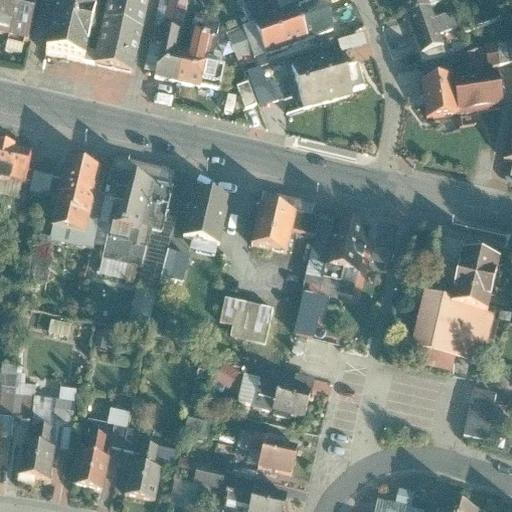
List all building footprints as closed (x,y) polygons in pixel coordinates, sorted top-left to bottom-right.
[(33,0),(0,0),(0,38),(26,44),(36,1),(33,0)] [(78,0),(57,0),(45,55),(85,64),(99,5),(78,0)] [(110,0),(105,21),(143,30),(149,0),(110,0)] [(168,0),(162,23),(181,29),(188,5),(170,0),(168,0)] [(249,0),(255,11),(272,3),(277,0),(279,0),(280,0),(279,0),(249,0)] [(401,0),(408,17),(433,8),(430,0),(401,0)] [(298,10),(253,29),(264,57),(330,34),(320,4),(299,13),(298,10)] [(433,8),(408,17),(421,55),(447,47),(433,8)] [(105,21),(95,66),(133,74),(143,30),(105,21)] [(193,53),(186,52),(179,85),(220,94),(226,69),(208,65),(210,57),(215,58),(221,25),(203,22),(203,27),(198,26),(193,53)] [(179,85),(186,52),(181,51),(185,33),(161,28),(158,46),(162,46),(154,79),(179,85)] [(511,64),(511,42),(483,47),(487,68),(511,64)] [(339,56),(313,63),(326,105),(351,98),(350,95),(364,92),(358,68),(344,72),(339,56)] [(461,116),(456,77),(452,59),(424,66),(426,81),(420,82),(425,120),(461,116)] [(313,63),(291,69),(303,113),(326,105),(313,63)] [(246,73),(259,109),(281,101),(275,83),(267,85),(261,68),(246,73)] [(498,72),(456,77),(461,116),(503,110),(498,72)] [(0,147),(0,191),(2,185),(8,187),(10,182),(23,185),(30,154),(0,147)] [(106,171),(70,163),(50,243),(92,252),(105,198),(99,197),(106,171)] [(29,193),(48,197),(52,178),(33,174),(29,193)] [(161,185),(125,177),(105,263),(143,272),(156,219),(168,221),(176,189),(166,186),(161,185)] [(221,248),(233,200),(197,192),(185,240),(221,248)] [(300,216),(264,208),(254,249),(290,257),(296,235),(319,241),(324,222),(300,216)] [(356,299),(373,233),(324,222),(319,241),(308,287),(356,299)] [(476,367),(499,263),(462,254),(452,301),(424,296),(412,351),(428,355),(426,371),(450,376),(454,362),(476,367)] [(190,260),(170,255),(165,280),(184,284),(190,260)] [(45,294),(53,266),(37,262),(29,290),(45,294)] [(148,337),(157,296),(136,292),(128,333),(148,337)] [(323,302),(304,296),(293,335),(312,340),(323,302)] [(275,313),(226,299),(217,332),(266,346),(275,313)] [(238,374),(227,366),(216,380),(227,389),(238,374)] [(312,395),(262,382),(255,410),(305,422),(312,395)] [(494,399),(474,394),(464,439),(485,443),(494,399)] [(2,418),(15,420),(17,398),(3,397),(2,418)] [(36,400),(17,398),(15,420),(34,421),(36,400)] [(209,424),(189,419),(184,440),(205,444),(209,424)] [(81,455),(74,489),(103,494),(109,461),(111,451),(115,428),(90,423),(86,438),(90,439),(87,456),(81,455)] [(125,454),(129,431),(115,428),(111,451),(125,454)] [(24,447),(18,479),(49,484),(55,452),(51,452),(54,432),(37,429),(34,449),(24,447)] [(141,434),(129,431),(125,454),(137,456),(141,434)] [(264,456),(260,471),(292,479),(299,451),(268,444),(269,439),(251,435),(246,452),(264,456)] [(140,469),(132,468),(126,499),(157,505),(163,473),(156,472),(159,451),(144,448),(140,469)] [(227,474),(201,467),(196,487),(222,494),(227,474)] [(286,511),(290,498),(232,484),(225,511),(286,511)]
